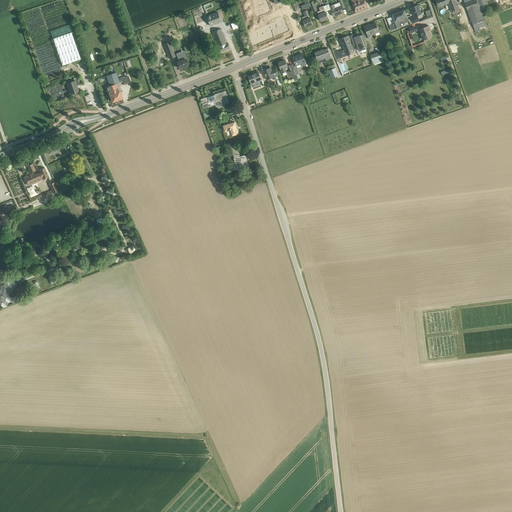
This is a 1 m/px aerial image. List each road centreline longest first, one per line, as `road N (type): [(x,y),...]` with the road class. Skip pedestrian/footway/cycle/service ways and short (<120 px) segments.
road 1 (unclassified): [(339,511),(311,313),(233,68)]
road 2 (primary): [(97,118),(233,68)]
